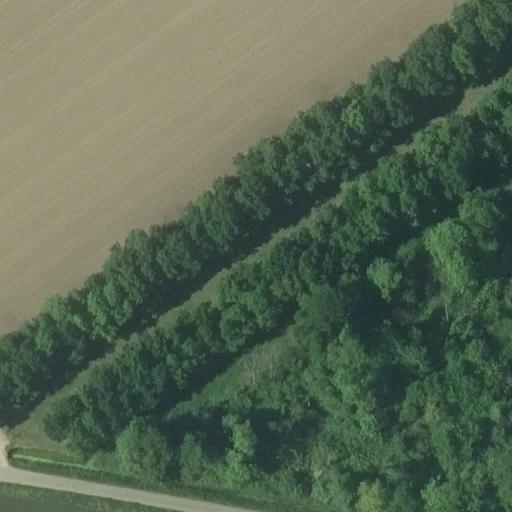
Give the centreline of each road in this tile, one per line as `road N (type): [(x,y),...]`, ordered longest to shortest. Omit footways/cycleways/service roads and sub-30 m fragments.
road 1 (track): [(511,16),(0,392)]
road 2 (unclassified): [(207,511),(0,478)]
